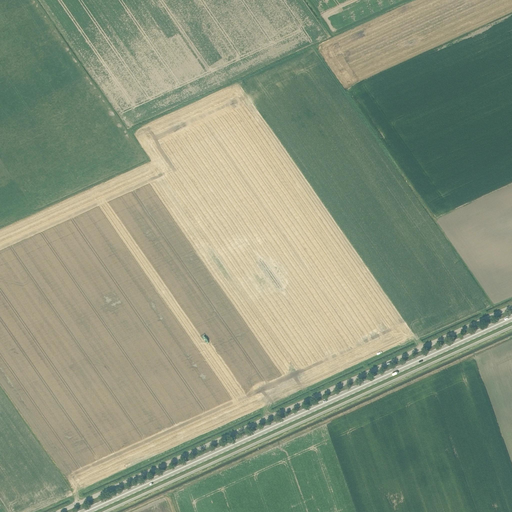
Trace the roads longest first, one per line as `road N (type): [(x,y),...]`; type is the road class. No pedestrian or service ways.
road 1 (unclassified): [(57,511),(511,307)]
road 2 (primary): [(83,511),(511,317)]
